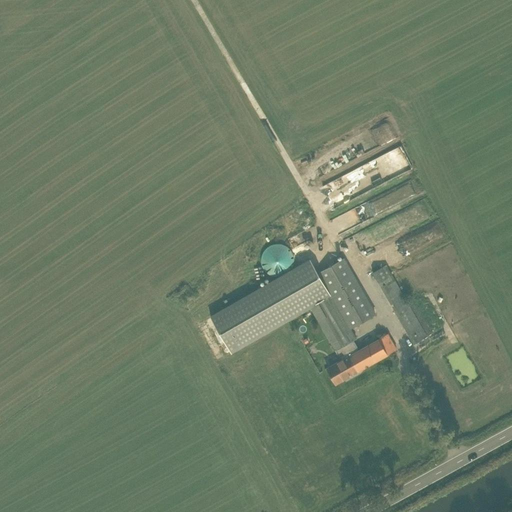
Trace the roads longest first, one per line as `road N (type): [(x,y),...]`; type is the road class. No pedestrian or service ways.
road 1 (unknown): [(459,462),(399,335),(307,180),(367,144)]
road 2 (primary): [(368,511),(511,433)]
